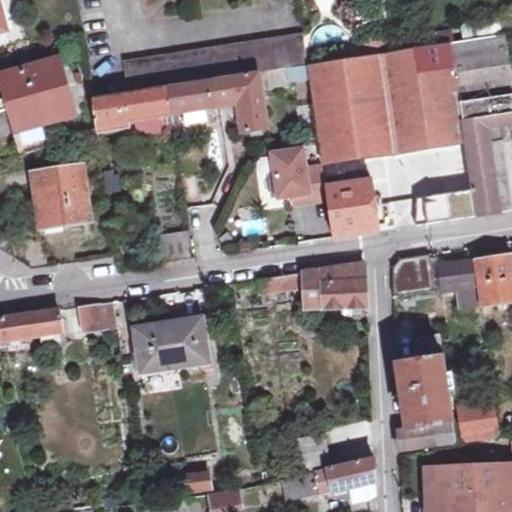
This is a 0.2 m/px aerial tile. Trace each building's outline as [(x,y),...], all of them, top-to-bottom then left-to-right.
[(464,42),(454,43),(463,103),(480,216),(511,210),(508,182),(498,184),(492,144),(502,142),(506,142),(504,129),(511,127),(511,60),(509,36),(491,38),(489,22),(461,26),(464,42)] [(309,65),(306,48),(304,36),(298,37),(124,61),(127,79),(121,80),(124,93),(309,65)] [(394,36),(306,48),(309,65),(396,52),(394,36)] [(463,103),(454,43),(396,52),(309,65),(309,68),(289,70),(291,82),(305,80),(306,84),(312,83),(324,165),(355,161),(442,148),(449,195),(422,200),(418,225),(477,216),(460,104),(463,103)] [(25,155),(53,146),(48,124),(77,116),(61,62),(3,77),(14,116),(25,155)] [(261,75),(215,82),(218,104),(241,101),(246,133),(269,130),(261,75)] [(168,112),(218,104),(215,82),(164,89),(168,112)] [(168,112),(164,89),(94,100),(98,128),(133,123),(135,134),(158,131),(155,113),(168,112)] [(508,182),(502,142),(492,144),(498,184),(508,182)] [(269,208),(317,205),(315,166),(304,166),(303,149),(266,151),(269,208)] [(355,161),(324,165),(326,177),(351,174),(356,173),(355,161)] [(41,223),(67,221),(67,224),(89,222),(82,168),(35,173),(41,223)] [(367,171),(356,173),(351,174),(352,184),(330,189),(338,237),(384,230),(376,180),(367,171)] [(108,194),(125,192),(122,177),(117,178),(116,173),(105,175),(108,194)] [(194,258),(190,232),(160,237),(164,262),(194,258)] [(436,291),(432,254),(401,259),(393,266),(394,295),(436,291)] [(479,264),(485,308),(511,303),(511,259),(497,261),(479,264)] [(440,269),(443,291),(458,289),(462,306),(474,305),(476,325),(484,324),(475,264),(440,269)] [(258,282),(260,294),(262,293),(263,301),(274,301),(276,293),(305,288),(307,312),(370,310),(368,265),(258,282)] [(82,308),(85,332),(104,329),(100,305),(82,308)] [(0,343),(64,333),(60,311),(0,320),(0,343)] [(135,329),(141,370),(208,360),(202,319),(182,322),(135,329)] [(401,432),(402,452),(500,436),(488,350),(477,351),(483,393),(477,393),(478,402),(459,404),(461,422),(455,423),(440,336),(413,341),(416,361),(399,364),(403,398),(407,431),(401,432)] [(503,436),(511,434),(511,393),(509,394),(506,375),(495,376),(503,436)] [(299,441),(305,474),(332,468),(329,452),(326,435),(299,441)] [(286,483),(290,503),(377,484),(377,474),(376,463),(286,483)] [(511,511),(511,466),(429,472),(431,511),(511,511)] [(208,475),(188,479),(190,494),(211,490),(208,475)] [(243,511),(240,493),(211,498),(213,511),(243,511)]
